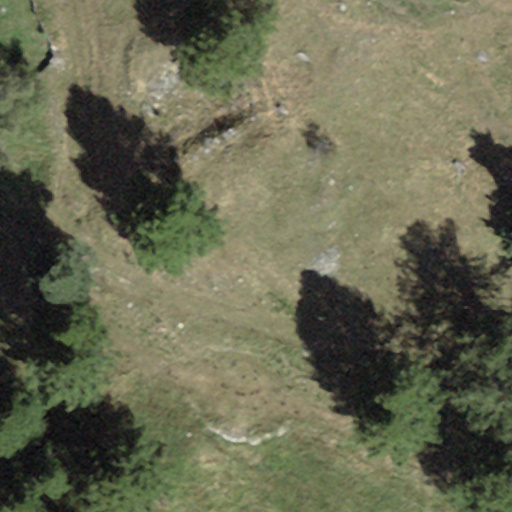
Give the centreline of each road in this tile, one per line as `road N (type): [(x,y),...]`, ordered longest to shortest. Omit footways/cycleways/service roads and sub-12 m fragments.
road 1 (track): [(499,511),(380,440),(134,360),(0,244)]
road 2 (track): [(0,186),(74,252),(184,307),(511,428)]
road 3 (track): [(511,119),(377,0)]
